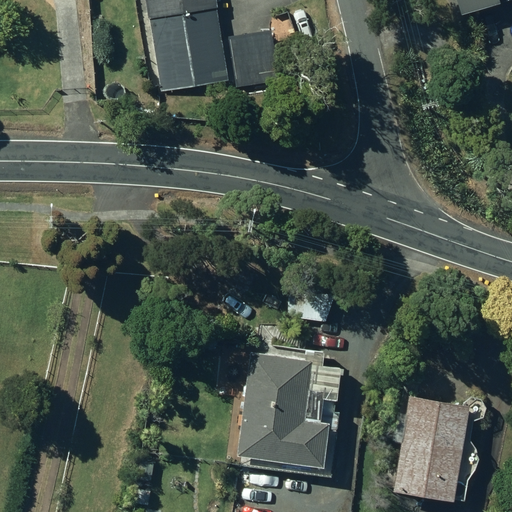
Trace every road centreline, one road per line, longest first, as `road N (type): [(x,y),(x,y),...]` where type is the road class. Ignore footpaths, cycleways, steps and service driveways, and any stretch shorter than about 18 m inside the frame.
road 1 (secondary): [(366,211),(191,170),(0,161)]
road 2 (unclassified): [(348,0),(378,152),(366,211)]
road 3 (secondary): [(511,261),(366,211)]
